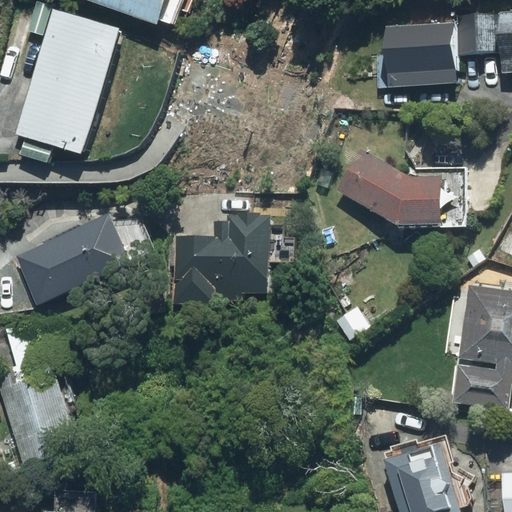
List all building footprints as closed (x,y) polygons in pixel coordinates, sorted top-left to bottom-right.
[(60,0),(156,37),(159,29),(171,33),(183,0),(60,0)] [(511,14),(458,14),(459,62),(496,62),(496,81),(511,80),(511,14)] [(16,145),(24,147),(18,165),(47,173),(52,155),(83,164),(121,35),(53,15),(16,145)] [(454,27),(379,32),(382,94),(458,89),(454,27)] [(407,190),(364,159),(338,193),(392,233),(438,234),(440,192),(407,190)] [(214,243),(174,241),(172,315),(217,316),(217,308),(270,309),(272,216),(214,214),(214,243)] [(132,274),(110,221),(15,262),(37,314),(132,274)] [(444,411),(507,415),(508,387),(511,386),(511,296),(452,292),(444,411)] [(54,355),(0,370),(0,385),(25,474),(83,458),(54,355)] [(457,511),(438,451),(384,469),(397,511),(457,511)] [(511,511),(511,480),(500,481),(501,511),(511,511)]
